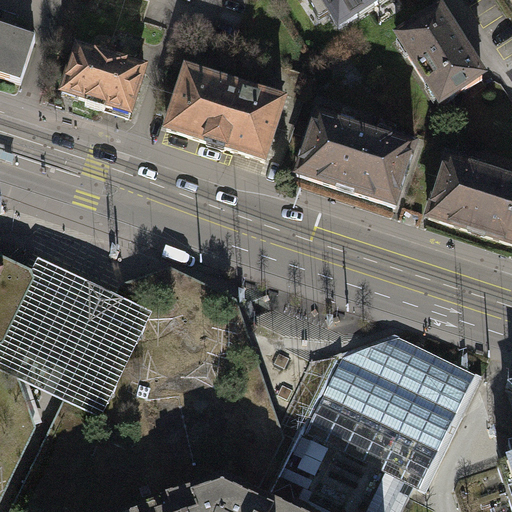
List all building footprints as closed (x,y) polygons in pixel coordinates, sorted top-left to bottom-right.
[(385,0),(320,0),(339,29),(385,0)] [(0,30),(14,35),(19,18),(0,11),(0,30)] [(440,13),(397,40),(440,107),(483,81),(440,13)] [(0,79),(21,86),(35,42),(14,35),(0,30),(0,79)] [(116,34),(107,60),(134,68),(142,42),(116,34)] [(145,72),(134,68),(107,60),(77,50),(63,94),(87,102),(85,107),(128,121),(130,117),(145,72)] [(264,163),(284,103),(258,95),(258,97),(212,82),(212,80),(187,72),(167,131),(206,144),(205,146),(224,152),(225,150),(264,163)] [(395,209),(415,148),(389,139),(388,141),(342,127),(343,124),(317,116),(297,177),(395,209)] [(511,246),(511,182),(473,170),(474,168),(448,159),(428,219),(511,246)] [(101,421),(108,405),(116,389),(128,365),(141,339),(152,315),(131,305),(103,291),(38,260),(0,337),(0,372),(6,375),(55,399),(77,410),(101,421)] [(0,478),(25,427),(23,427),(6,375),(0,358),(0,327),(24,280),(0,269),(0,478)] [(230,308),(170,279),(139,289),(131,305),(130,308),(141,339),(128,365),(137,389),(135,393),(131,401),(130,404),(124,406),(116,409),(108,405),(101,401),(77,410),(63,414),(22,497),(23,503),(18,511),(134,511),(136,511),(145,508),(166,501),(199,489),(202,496),(222,489),(243,499),(246,492),(251,495),(275,447),(261,440),(259,434),(257,429),(261,427),(267,416),(230,308)] [(482,379),(394,336),(315,363),(275,447),(251,495),(287,511),(310,511),(340,453),(425,495),(482,379)] [(511,463),(499,468),(511,506),(511,463)] [(220,511),(222,489),(202,496),(199,489),(166,501),(145,508),(136,511),(134,511),(220,511)] [(287,511),(251,495),(246,492),(243,499),(222,489),(220,511),(287,511)]
